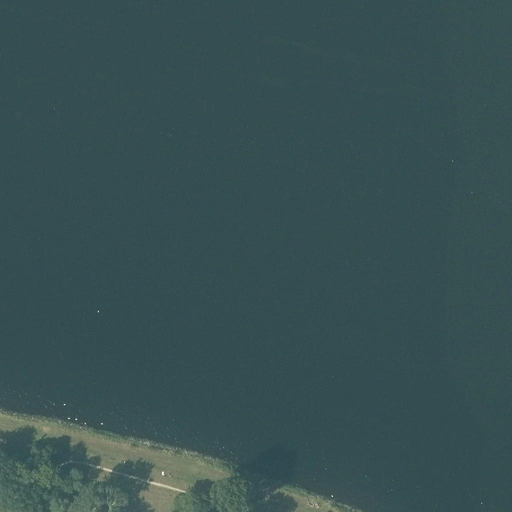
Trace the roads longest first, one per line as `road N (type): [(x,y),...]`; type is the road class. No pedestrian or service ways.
road 1 (motorway): [(374,0),(482,511)]
road 2 (motorway): [(511,511),(403,0)]
